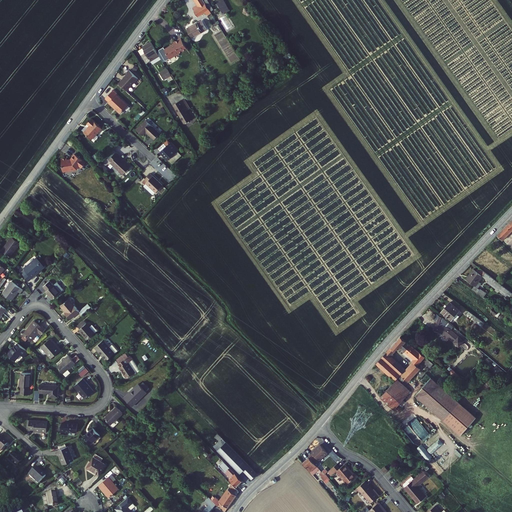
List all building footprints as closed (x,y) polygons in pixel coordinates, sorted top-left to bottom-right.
[(192,0),(190,2),(195,10),(201,7),(196,0),(192,0)] [(222,1),(215,6),(224,20),(232,15),(222,1)] [(195,10),(193,12),(197,18),(205,13),(201,7),(195,10)] [(198,24),(188,31),(195,40),(209,31),(203,23),(199,25),(198,24)] [(173,49),(164,55),(170,64),(175,60),(177,60),(178,59),(179,58),(186,53),(180,43),(172,48),(173,49)] [(145,50),(141,53),(152,68),(156,65),(155,63),(159,61),(148,46),(145,49),(145,50)] [(164,71),(160,75),(164,82),(170,78),(164,71)] [(125,76),(117,86),(125,94),(136,81),(126,72),(123,75),(125,76)] [(114,90),(107,98),(111,102),(110,103),(122,114),(129,105),(118,95),(119,94),(114,90)] [(185,100),(175,107),(188,125),(194,120),(187,111),(191,109),(185,100)] [(88,128),(83,134),(91,142),(100,131),(90,122),(86,126),(88,128)] [(147,122),(138,132),(145,138),(148,135),(156,142),(162,136),(147,122)] [(167,156),(166,157),(174,165),(175,165),(182,157),(173,149),(171,151),(167,156)] [(68,155),(62,156),(63,168),(77,166),(80,163),(81,164),(84,163),(87,160),(75,151),(71,156),(68,157),(68,155)] [(118,154),(110,162),(113,165),(112,166),(125,179),(133,170),(120,158),(121,157),(118,154)] [(155,178),(150,184),(152,186),(151,188),(160,197),(167,190),(155,178)] [(151,188),(148,191),(158,200),(160,197),(151,188)] [(511,223),(499,238),(508,245),(511,240),(511,223)] [(12,237),(6,243),(14,249),(20,243),(12,237)] [(6,243),(2,249),(9,256),(14,249),(6,243)] [(27,271),(23,274),(31,284),(38,278),(37,276),(46,269),(38,260),(26,270),(27,271)] [(481,268),(478,272),(485,277),(488,273),(481,268)] [(478,272),(476,270),(469,280),(478,286),(476,290),(482,294),(484,291),(483,290),(490,281),(502,290),(505,286),(488,273),(485,277),(478,272)] [(16,282),(6,295),(15,302),(18,298),(17,297),(21,292),(24,294),(27,291),(16,282)] [(54,284),(47,291),(57,302),(65,295),(54,284)] [(73,303),(64,310),(71,317),(70,319),(74,323),(83,315),(73,303)] [(462,310),(452,303),(445,314),(454,321),(458,315),(462,310)] [(1,305),(0,305),(0,322),(9,311),(1,305)] [(471,311),(469,314),(487,328),(490,325),(471,311)] [(448,335),(463,346),(467,341),(454,330),(456,327),(445,318),(439,332),(448,335)] [(35,324),(24,337),(33,344),(41,336),(43,338),(47,333),(35,324)] [(89,324),(83,330),(85,332),(84,334),(92,343),(100,336),(89,324)] [(404,337),(395,348),(399,351),(400,350),(403,353),(405,350),(418,360),(415,363),(417,364),(411,371),(396,358),(398,355),(397,354),(393,351),(382,364),(401,380),(404,382),(405,381),(407,383),(409,381),(412,383),(424,370),(421,367),(428,358),(423,354),(422,355),(418,351),(419,350),(404,337)] [(55,339),(47,346),(58,359),(66,352),(57,343),(59,342),(55,339)] [(108,342),(99,351),(110,363),(120,355),(108,342)] [(15,348),(8,358),(16,363),(26,351),(19,346),(17,349),(15,348)] [(501,353),(496,358),(500,361),(505,356),(501,353)] [(72,358),(61,368),(67,376),(79,365),(72,358)] [(128,362),(122,367),(124,370),(122,371),(130,381),(138,375),(128,362)] [(83,376),(89,370),(84,365),(78,371),(83,376)] [(35,376),(26,375),(25,396),(34,397),(35,376)] [(87,378),(78,386),(90,399),(99,391),(87,378)] [(481,419),(435,379),(420,396),(465,437),(481,419)] [(399,411),(415,392),(403,383),(404,382),(401,380),(385,399),(399,411)] [(132,392),(127,398),(136,406),(149,392),(141,384),(136,389),(137,390),(134,394),(132,392)] [(63,389),(45,387),(44,395),(54,396),(53,400),(62,401),(63,389)] [(119,410),(109,420),(116,427),(126,417),(119,410)] [(51,423),(38,422),(37,433),(50,434),(51,423)] [(65,426),(60,426),(59,435),(64,435),(64,434),(76,435),(76,426),(65,425),(65,426)] [(97,430),(87,437),(93,445),(102,437),(97,430)] [(0,437),(0,451),(2,454),(9,446),(0,437)] [(215,449),(218,450),(227,441),(224,439),(215,449)] [(227,441),(218,450),(240,474),(242,472),(251,481),(258,473),(227,441)] [(429,463),(434,460),(423,443),(418,446),(429,463)] [(316,464),(329,454),(322,445),(313,452),(314,453),(310,456),(311,457),(316,464)] [(72,447),(61,451),(62,456),(64,455),(67,465),(77,461),(72,447)] [(16,456),(10,463),(20,472),(26,464),(16,456)] [(304,463),(312,472),(316,468),(317,469),(317,470),(321,474),(323,472),(316,464),(311,457),(304,463)] [(107,467),(95,459),(88,470),(101,479),(107,467)] [(341,466),(332,473),(336,477),(341,473),(351,485),(360,477),(357,473),(356,473),(349,465),(344,469),(341,466)] [(229,468),(225,472),(228,475),(230,473),(235,479),(231,484),(239,491),(245,485),(229,468)] [(38,470),(32,479),(43,488),(50,479),(38,470)] [(418,481),(408,489),(421,505),(430,498),(421,487),(432,478),(428,472),(418,481)] [(415,477),(405,485),(408,489),(418,481),(415,477)] [(111,480),(101,488),(111,501),(121,492),(111,480)] [(379,492),(378,492),(369,482),(358,491),(360,493),(362,491),(363,493),(364,492),(374,504),(383,496),(379,492)] [(208,496),(206,497),(221,511),(223,511),(238,494),(232,488),(230,491),(227,490),(218,501),(212,496),(210,498),(208,496)] [(57,496),(48,496),(49,509),(58,508),(57,496)] [(117,511),(131,511),(128,509),(134,504),(130,500),(117,511)] [(388,511),(384,507),(385,506),(383,503),(373,511),(388,511)]
